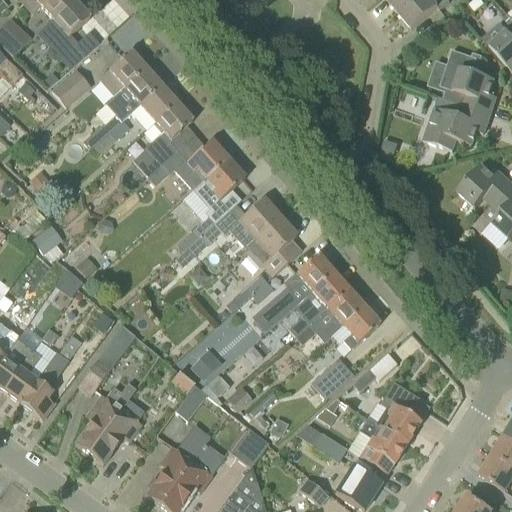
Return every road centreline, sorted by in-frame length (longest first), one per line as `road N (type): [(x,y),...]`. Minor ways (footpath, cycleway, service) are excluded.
road 1 (residential): [(123,0),(486,405)]
road 2 (residential): [(511,362),(475,335),(345,178)]
road 3 (residential): [(345,178),(286,114),(265,73),(203,0)]
road 4 (residential): [(345,178),(364,157),(383,50),(347,0)]
road 5 (residential): [(417,511),(486,405)]
